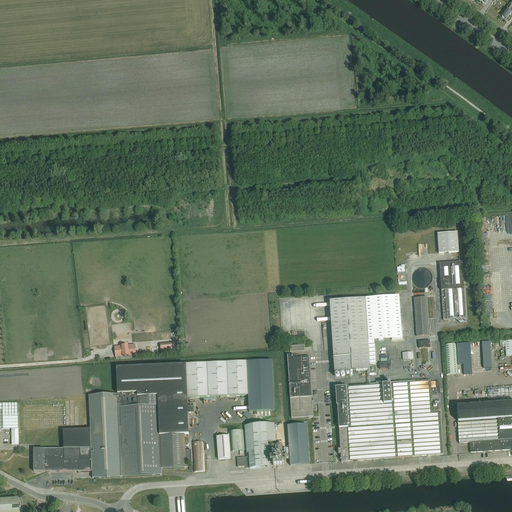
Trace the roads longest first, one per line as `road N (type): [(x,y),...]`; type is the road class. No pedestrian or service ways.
road 1 (track): [(511,152),(471,126),(0,164)]
road 2 (unclassified): [(115,511),(143,487),(511,461)]
